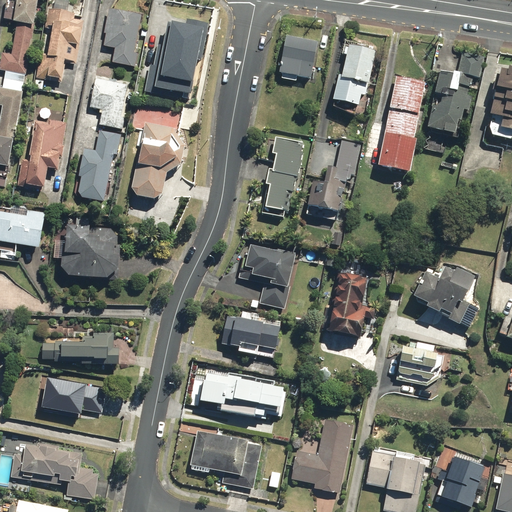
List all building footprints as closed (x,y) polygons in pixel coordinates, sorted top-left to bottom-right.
[(42,0),(20,0),(17,23),(37,26),(38,27),(42,0)] [(145,13),(110,8),(105,46),(116,48),(114,64),(138,67),(145,13)] [(76,22),(77,15),(50,11),(48,27),(55,29),(51,58),(41,56),(38,78),(64,81),(67,62),(80,64),(86,24),(76,22)] [(151,64),(146,92),(188,100),(197,58),(201,59),(209,23),(188,19),(187,24),(168,20),(163,45),(158,44),(154,65),(151,64)] [(37,26),(17,23),(12,55),(4,54),(1,71),(7,72),(26,75),(29,75),(37,26)] [(318,40),(286,34),(279,75),(311,81),(318,40)] [(380,49),(353,43),(345,77),(339,76),(334,99),(362,106),(364,96),(369,97),(380,49)] [(439,72),(430,127),(460,132),(462,121),(463,121),(465,109),(473,111),(479,78),(482,79),(486,56),(466,52),(462,76),(439,72)] [(511,116),(511,65),(503,64),(495,114),(506,116),(511,116)] [(26,75),(7,72),(4,88),(22,91),(24,91),(26,75)] [(426,79),(396,75),(382,169),(412,173),(426,79)] [(130,85),(96,80),(91,109),(101,111),(100,115),(103,115),(101,127),(125,130),(130,85)] [(22,91),(4,88),(0,87),(0,105),(3,106),(0,125),(0,135),(15,138),(22,91)] [(62,123),(64,112),(37,108),(28,162),(23,161),(19,186),(46,190),(50,170),(61,172),(65,146),(63,146),(66,124),(62,123)] [(143,148),(135,189),(140,196),(157,201),(165,196),(170,174),(183,168),(189,145),(177,130),(148,124),(146,132),(141,131),(137,147),(143,148)] [(122,135),(101,131),(97,153),(85,150),(80,178),(84,178),(81,198),(106,203),(115,155),(118,155),(122,135)] [(15,138),(0,135),(0,164),(11,167),(16,138),(15,138)] [(305,143),(277,137),(273,154),(278,155),(275,170),(271,170),(268,183),(274,184),(269,207),(286,211),(290,192),(295,193),(305,143)] [(363,143),(342,139),(336,168),(328,166),(324,185),(312,182),(306,213),(339,219),(346,185),(355,187),(363,143)] [(0,243),(41,250),(46,212),(29,209),(27,217),(0,212),(0,243)] [(97,217),(78,217),(77,227),(70,227),(69,249),(64,249),(64,268),(72,278),(112,280),(122,269),(122,249),(119,247),(120,229),(97,228),(97,217)] [(297,254),(252,245),(248,267),(255,268),(254,275),(271,279),(269,286),(265,285),(262,302),(286,307),(297,254)] [(372,271),(339,265),(329,329),(362,334),(372,271)] [(477,275),(459,267),(457,272),(448,268),(442,280),(427,273),(417,296),(430,302),(428,306),(442,312),(443,309),(455,314),(460,302),(464,304),(477,275)] [(277,347),(282,323),(259,319),(260,314),(244,311),(242,319),(228,317),(223,342),(243,346),(244,341),(277,347)] [(115,350),(115,335),(96,334),(95,338),(83,338),(83,344),(46,342),(45,360),(60,360),(60,363),(122,365),(123,350),(115,350)] [(417,348),(406,346),(398,380),(427,386),(434,380),(436,369),(443,366),(445,355),(439,354),(440,353),(435,352),(436,346),(419,342),(417,348)] [(229,375),(207,372),(204,401),(227,404),(228,400),(238,401),(238,399),(285,407),(288,388),(275,386),(276,382),(229,375)] [(108,387),(49,378),(44,409),(86,415),(86,411),(104,414),(108,387)] [(354,422),(325,417),(318,457),(297,453),(293,478),(316,482),(314,492),(341,496),(354,422)] [(250,440),(198,430),(191,469),(209,472),(210,469),(225,472),(223,483),(255,489),(263,446),(249,443),(250,440)] [(38,447),(27,446),(26,455),(15,454),(13,478),(62,486),(63,482),(70,483),(69,496),(96,499),(99,474),(94,474),(95,470),(83,468),(85,449),(38,444),(38,447)] [(420,511),(430,457),(373,447),(366,488),(388,491),(385,511),(387,511),(420,511)] [(490,460),(444,448),(436,478),(443,480),(439,496),(478,506),(490,460)] [(511,511),(511,474),(506,473),(500,510),(511,511)] [(72,511),(73,510),(20,501),(18,511),(72,511)]
